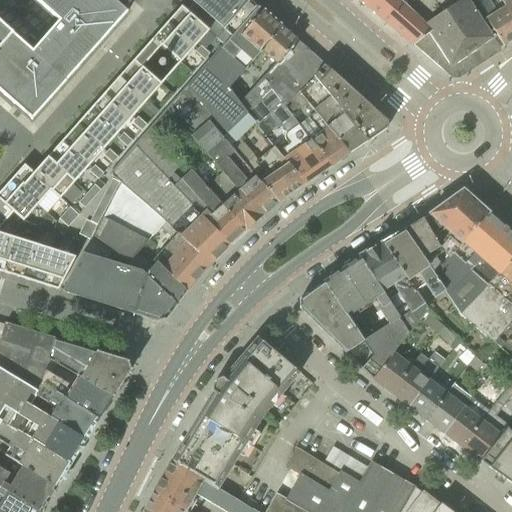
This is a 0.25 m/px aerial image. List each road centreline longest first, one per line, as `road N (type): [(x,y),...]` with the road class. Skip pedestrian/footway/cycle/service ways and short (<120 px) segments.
road 1 (residential): [(503,511),(376,415),(244,291)]
road 2 (tertiary): [(244,291),(319,226),(438,152)]
road 3 (residential): [(191,353),(0,289)]
road 4 (tertiary): [(106,511),(191,353)]
road 5 (tertiary): [(437,115),(305,0)]
